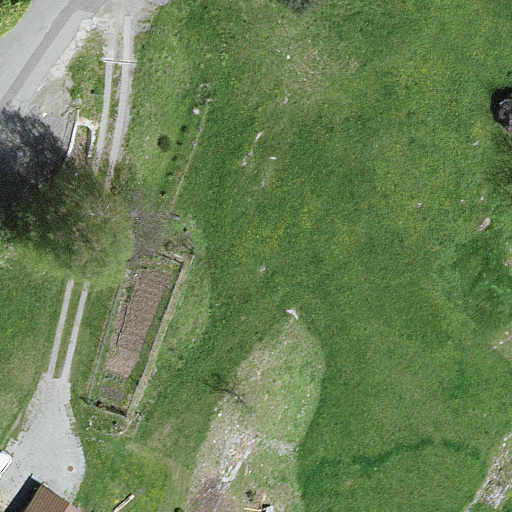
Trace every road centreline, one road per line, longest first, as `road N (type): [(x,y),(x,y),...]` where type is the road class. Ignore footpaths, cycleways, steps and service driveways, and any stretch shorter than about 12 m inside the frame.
road 1 (track): [(102,4),(118,24),(122,51),(38,471)]
road 2 (residential): [(106,0),(0,141)]
